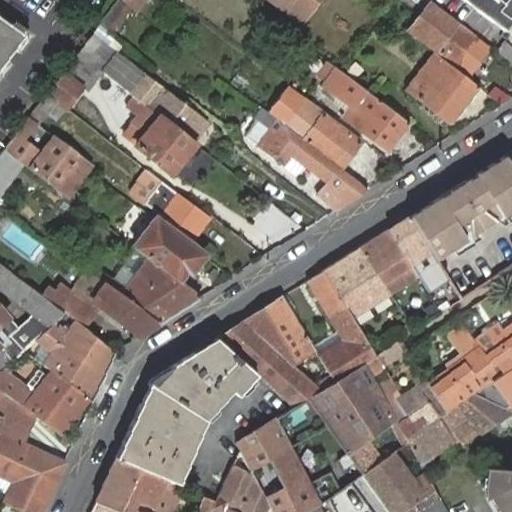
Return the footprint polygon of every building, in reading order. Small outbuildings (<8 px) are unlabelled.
[(118,0),(116,0),(95,27),(107,36),(128,8),(118,0)] [(118,0),(128,8),(131,10),(138,0),(118,0)] [(270,0),(301,23),(318,0),(270,0)] [(511,0),(462,0),(504,30),(511,18),(511,0)] [(429,3),(408,31),(454,66),(475,38),(429,3)] [(0,68),(25,31),(0,13),(0,68)] [(191,141),(206,121),(143,73),(115,51),(106,62),(94,52),(102,42),(91,33),(77,53),(100,70),(100,71),(130,95),(133,96),(191,141)] [(115,51),(102,42),(94,52),(106,62),(115,51)] [(511,49),(504,42),(496,52),(511,64),(511,49)] [(100,70),(77,53),(45,93),(64,107),(65,108),(80,88),(85,92),(100,71),(100,70)] [(478,88),(435,54),(429,62),(440,70),(423,92),(412,84),(407,91),(450,124),(478,88)] [(343,72),(329,62),(319,75),(327,81),(323,86),(348,105),(340,115),(389,152),(409,124),(342,73),(343,72)] [(440,70),(429,62),(412,84),(423,92),(440,70)] [(353,65),(346,74),(354,80),(361,71),(353,65)] [(279,121),(285,126),(303,101),(292,92),(273,117),(279,121)] [(64,107),(45,93),(36,105),(45,112),(55,119),(64,107)] [(195,144),(191,141),(133,96),(126,106),(137,114),(131,121),(145,133),(135,146),(170,175),(195,144)] [(285,126),(290,130),(340,168),(359,143),(316,111),(303,101),(285,126)] [(45,112),(36,105),(27,118),(36,124),(45,112)] [(327,182),(316,197),(334,211),(367,190),(340,168),(290,130),(285,126),(279,121),(273,117),(264,111),(245,135),(258,145),(282,163),(290,154),(327,182)] [(27,118),(13,136),(25,145),(39,126),(36,124),(27,118)] [(25,145),(13,136),(3,150),(30,169),(56,190),(81,157),(54,137),(40,156),(25,145)] [(435,200),(408,217),(430,252),(434,259),(511,209),(511,165),(504,155),(464,181),(471,192),(442,211),(435,200)] [(0,184),(9,172),(0,165),(0,184)] [(146,171),(129,193),(191,240),(208,217),(146,171)] [(408,217),(388,229),(410,264),(430,252),(408,217)] [(134,247),(147,257),(177,279),(184,269),(188,272),(202,255),(155,219),(150,225),(138,242),(134,247)] [(388,229),(359,248),(381,282),(388,293),(389,295),(416,274),(414,272),(410,264),(388,229)] [(359,248),(322,271),(344,306),(352,318),(388,293),(381,282),(359,248)] [(410,264),(414,272),(434,259),(430,252),(410,264)] [(105,276),(101,281),(158,323),(200,297),(177,279),(147,257),(124,288),(111,278),(109,279),(105,276)] [(63,313),(0,265),(0,292),(31,316),(17,329),(0,309),(0,370),(2,369),(9,363),(23,350),(34,340),(54,322),(63,313)] [(94,275),(89,271),(72,293),(61,308),(65,312),(75,320),(83,326),(99,307),(138,336),(158,323),(101,281),(94,275)] [(322,271),(308,280),(338,329),(346,324),(353,336),(319,357),(331,374),(334,381),(363,363),(375,356),(352,318),(344,306),(322,271)] [(49,289),(42,297),(59,310),(61,308),(72,293),(61,285),(54,293),(49,289)] [(282,297),(216,339),(255,374),(274,391),(292,407),(302,400),(307,397),(334,381),(331,374),(314,384),(291,363),(314,349),(282,297)] [(444,297),(436,303),(442,311),(451,305),(444,297)] [(511,310),(511,311),(511,325),(479,348),(497,377),(511,366),(511,310)] [(92,401),(114,353),(83,326),(75,320),(66,332),(54,322),(34,340),(51,353),(42,364),(51,371),(86,397),(92,401)] [(401,330),(405,336),(415,330),(410,324),(401,330)] [(464,359),(427,384),(446,411),(465,398),(458,388),(470,379),(478,391),(497,377),(479,348),(471,337),(462,324),(446,334),(456,347),(464,359)] [(151,379),(115,457),(173,482),(178,484),(205,419),(231,390),(237,395),(255,374),(216,339),(215,338),(151,379)] [(375,356),(363,363),(368,372),(370,376),(406,353),(398,341),(375,356)] [(363,363),(334,381),(307,397),(347,454),(395,420),(388,407),(375,385),(370,376),(368,372),(363,363)] [(478,391),(473,393),(500,406),(511,411),(511,410),(511,366),(497,377),(478,391)] [(33,394),(2,369),(0,370),(0,389),(3,392),(23,408),(33,394)] [(33,394),(23,408),(35,417),(58,434),(86,397),(51,371),(33,394)] [(375,385),(388,407),(395,420),(406,438),(446,411),(427,384),(427,383),(402,399),(388,378),(375,385)] [(0,418),(0,474),(24,486),(14,507),(23,511),(40,511),(64,462),(21,443),(28,430),(35,417),(23,408),(3,392),(0,398),(0,416),(1,417),(0,418)] [(446,411),(406,438),(408,441),(420,464),(458,438),(462,444),(511,411),(500,406),(473,393),(465,398),(446,411)] [(302,400),(292,407),(279,414),(235,441),(239,449),(246,462),(269,505),(272,511),(414,511),(415,510),(416,508),(413,504),(402,511),(317,511),(314,507),(321,502),(280,424),(307,407),(302,400)] [(395,420),(347,454),(361,474),(394,451),(408,441),(406,438),(395,420)] [(394,451),(361,474),(387,511),(402,511),(413,504),(416,508),(418,503),(436,490),(435,489),(428,478),(425,472),(420,464),(408,441),(394,451)] [(115,457),(95,501),(120,511),(130,511),(132,508),(135,501),(150,507),(152,500),(163,505),(173,482),(115,457)] [(265,511),(269,505),(246,462),(235,458),(215,500),(210,509),(209,511),(265,511)] [(511,511),(511,470),(487,468),(487,478),(506,511),(511,511)] [(152,500),(150,507),(161,511),(172,511),(183,486),(178,484),(173,482),(163,505),(152,500)] [(206,497),(198,511),(209,511),(210,509),(215,500),(206,497)] [(448,511),(440,498),(416,511),(448,511)] [(120,511),(95,501),(89,511),(120,511)]
